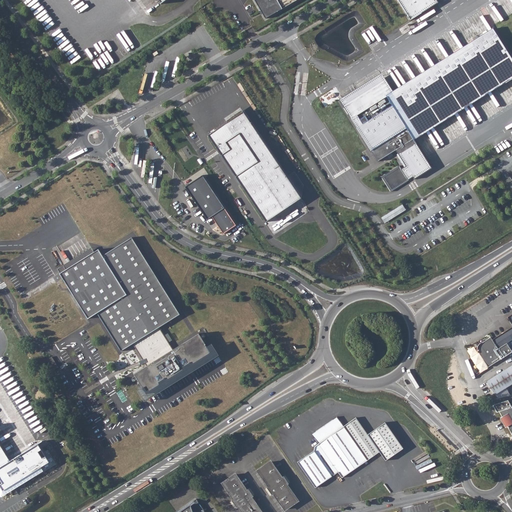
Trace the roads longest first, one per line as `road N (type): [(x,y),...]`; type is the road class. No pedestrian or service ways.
road 1 (primary): [(109,502),(242,422),(342,374)]
road 2 (primary): [(324,349),(312,365),(109,502)]
road 3 (residential): [(107,130),(331,0)]
road 4 (residential): [(293,278),(171,232),(103,147)]
road 5 (unclassified): [(0,8),(88,126)]
road 6 (primary): [(511,243),(394,301)]
road 7 (primary): [(413,327),(511,254)]
